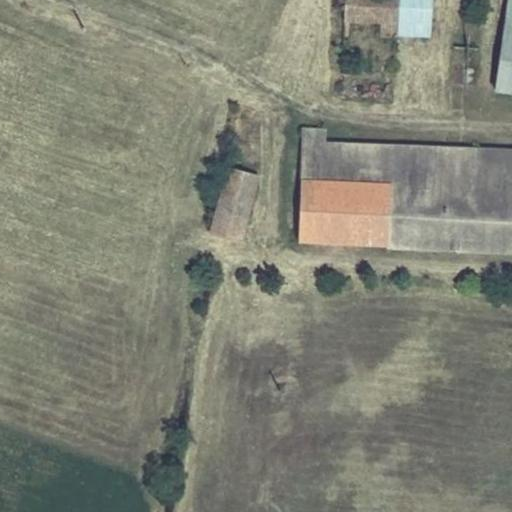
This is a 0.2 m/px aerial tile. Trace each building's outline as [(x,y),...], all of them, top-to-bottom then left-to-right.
[(382,34),(394,35),(396,0),(346,0),(346,20),(382,21),(382,34)] [(396,0),(394,35),(425,37),(427,0),(396,0)] [(511,0),(507,0),(495,90),(511,92),(511,0)] [(302,142),(324,143),(325,129),(302,128),(302,142)] [(386,245),(511,251),(511,152),(477,150),(477,151),(324,143),(302,142),(300,182),(389,186),(386,245)] [(213,233),(239,240),(256,176),(230,169),(213,233)] [(298,241),(386,245),(389,186),(300,182),(298,241)]
